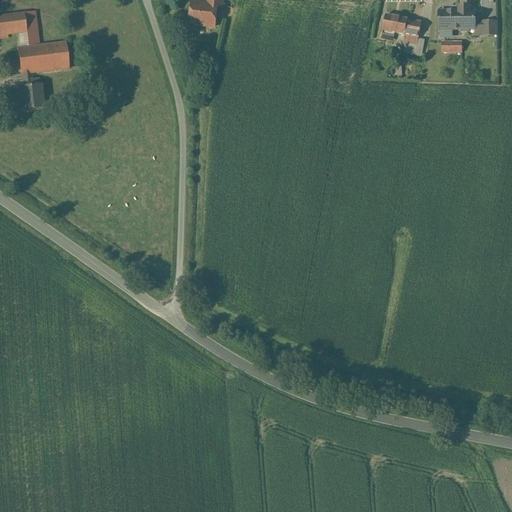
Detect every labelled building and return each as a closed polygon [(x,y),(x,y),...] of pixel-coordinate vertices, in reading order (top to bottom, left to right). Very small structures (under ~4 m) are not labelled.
[(209,5),(192,4),(189,25),(190,25),(213,27),(213,28),(214,28),(216,7),(217,6),(209,5)] [(458,8),(458,12),(461,30),(461,33),(469,32),(469,30),(474,30),(474,24),(474,12),(469,12),(469,8),(458,8)] [(448,31),(461,30),(458,12),(439,13),(439,31),(439,39),(449,39),(448,31)] [(34,13),(0,17),(0,36),(37,32),(34,13)] [(408,20),(386,16),(382,32),(383,32),(382,36),(393,38),(394,34),(405,36),(407,36),(405,47),(406,47),(404,54),(421,57),(424,41),(418,40),(421,23),(407,20),(408,20)] [(496,23),(481,23),(481,24),(474,24),(474,30),(481,30),(481,37),(496,36),(496,23)] [(461,43),(441,44),(441,53),(461,53),(461,43)] [(65,44),(18,50),(21,76),(22,75),(23,88),(32,87),(31,74),(68,70),(65,44)] [(23,88),(19,89),(22,113),(43,110),(40,86),(32,87),(23,88)]
